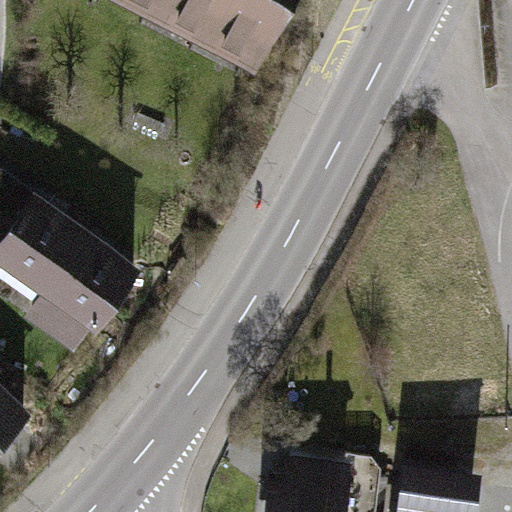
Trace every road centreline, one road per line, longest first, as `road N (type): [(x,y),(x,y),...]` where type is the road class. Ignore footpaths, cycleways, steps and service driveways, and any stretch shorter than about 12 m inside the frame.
road 1 (secondary): [(95,511),(260,295),(401,29)]
road 2 (residential): [(488,142),(431,42),(401,29)]
